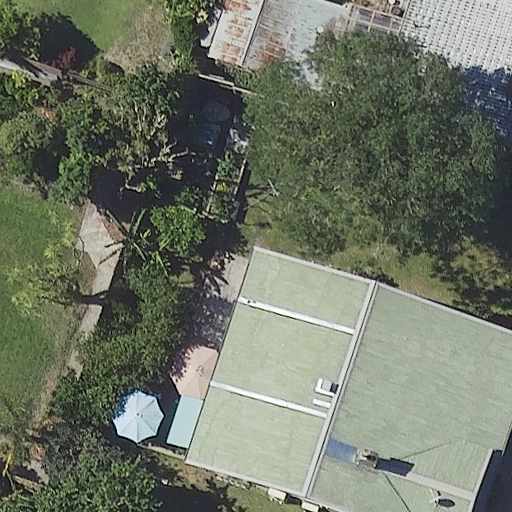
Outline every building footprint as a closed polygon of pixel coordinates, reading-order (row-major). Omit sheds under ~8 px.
[(123,0),(38,0),(23,61),(103,81),(123,0)] [(201,2),(194,0),(123,0),(103,81),(177,99),(201,2)] [(374,0),(232,0),(210,61),(336,107),(374,0)] [(511,0),(446,0),(408,133),(511,162),(511,0)] [(303,511),(505,511),(511,493),(511,342),(284,269),(215,484),(303,511)]
